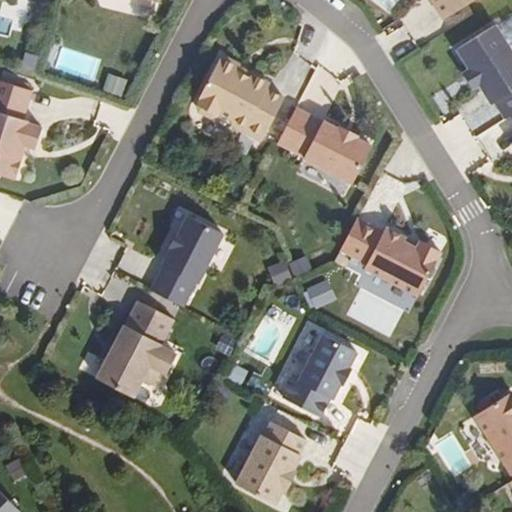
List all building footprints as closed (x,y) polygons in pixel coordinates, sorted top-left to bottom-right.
[(374,0),(389,11),(397,0),(374,0)] [(425,0),(440,22),(474,0),(425,0)] [(511,51),(496,28),(456,53),(469,73),(463,77),(472,92),(478,88),(491,107),(497,104),(508,121),(511,118),(511,51)] [(263,141),(285,98),(268,89),(271,83),(253,73),(251,77),(238,71),(241,65),(223,55),(199,102),(200,103),(199,106),(200,111),(212,117),(218,116),(220,113),(231,119),(234,126),(263,141)] [(111,72),(104,90),(124,97),(130,79),(111,72)] [(0,82),(0,83),(0,176),(17,182),(24,159),(20,157),(24,146),(38,151),(45,131),(31,126),(31,124),(25,122),(35,94),(0,82)] [(323,117),(298,105),(278,144),(303,156),(302,158),(353,184),(374,143),(359,135),(359,132),(341,123),(340,125),(324,116),(323,117)] [(0,226),(9,230),(20,199),(0,192),(0,226)] [(223,235),(188,216),(180,233),(179,233),(171,248),(172,249),(163,265),(164,266),(151,291),(183,307),(196,282),(198,283),(223,235)] [(357,219),(341,250),(367,264),(365,269),(419,296),(441,252),(421,242),(417,249),(404,242),(406,239),(386,228),(384,233),(357,219)] [(298,276),(315,268),(309,255),(292,262),(298,276)] [(276,283),(294,279),(290,261),(272,265),(276,283)] [(312,304),(325,300),(319,282),(307,286),(312,304)] [(174,320),(139,301),(126,325),(124,325),(113,347),(115,348),(110,357),(109,356),(97,378),(134,397),(143,381),(150,385),(161,381),(165,374),(167,374),(177,354),(160,346),(174,320)] [(294,376),(283,397),(321,417),(332,395),(336,398),(344,383),(346,384),(354,368),(352,367),(360,353),(328,336),(305,381),(294,376)] [(230,379),(245,385),(251,369),(236,363),(230,379)] [(511,392),(475,416),(511,474),(511,392)] [(241,487),(280,507),(288,492),(290,493),(301,474),(298,473),(306,458),(304,457),(311,443),(277,425),(269,439),(267,438),(241,487)] [(0,511),(21,511),(0,491),(0,511)] [(466,493),(452,502),(458,511),(463,511),(474,505),(466,493)]
